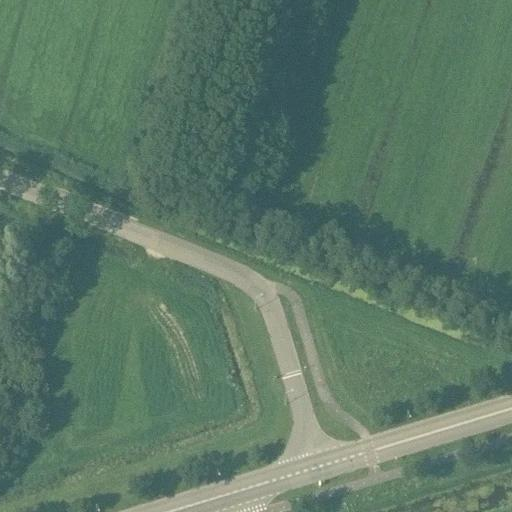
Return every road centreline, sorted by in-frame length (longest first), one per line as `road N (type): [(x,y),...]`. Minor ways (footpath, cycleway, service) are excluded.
road 1 (unclassified): [(316,467),(272,308),(249,276),(0,178)]
road 2 (tertiary): [(511,409),(316,467)]
road 3 (tertiary): [(169,511),(316,467)]
